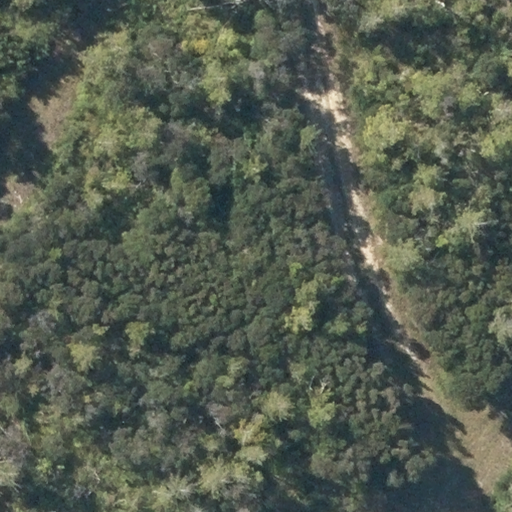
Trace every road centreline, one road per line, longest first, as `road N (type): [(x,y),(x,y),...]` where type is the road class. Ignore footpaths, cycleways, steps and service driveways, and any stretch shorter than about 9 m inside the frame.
road 1 (track): [(387,511),(370,356),(290,0)]
road 2 (track): [(131,0),(0,182)]
road 3 (track): [(511,410),(444,511)]
